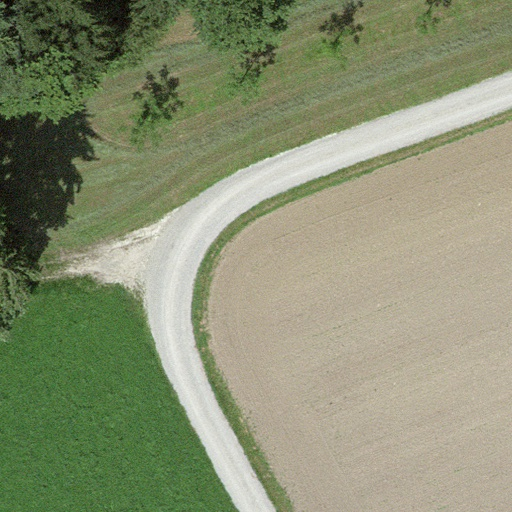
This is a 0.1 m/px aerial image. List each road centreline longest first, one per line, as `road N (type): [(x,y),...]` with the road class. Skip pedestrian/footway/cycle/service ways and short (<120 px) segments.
road 1 (track): [(511,91),(217,203),(174,249),(165,336),(261,511)]
road 2 (track): [(174,249),(0,258)]
